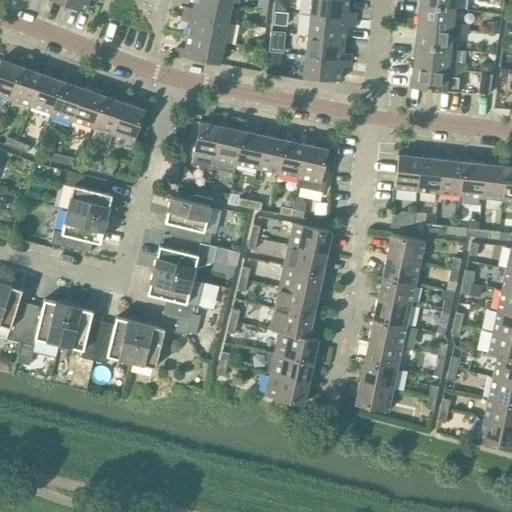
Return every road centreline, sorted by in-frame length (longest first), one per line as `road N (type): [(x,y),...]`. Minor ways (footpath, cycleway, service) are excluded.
road 1 (residential): [(0,243),(123,283),(172,79)]
road 2 (residential): [(371,117),(172,79)]
road 3 (residential): [(172,79),(0,17)]
road 4 (residential): [(511,132),(371,117)]
road 5 (residential): [(361,238),(371,117)]
